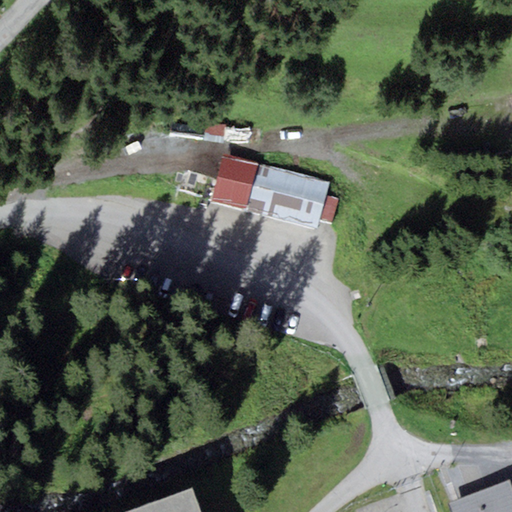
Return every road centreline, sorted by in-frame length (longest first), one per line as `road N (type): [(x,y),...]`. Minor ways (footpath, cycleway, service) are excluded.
road 1 (residential): [(0,213),(93,206),(302,289),(340,320),(390,447)]
road 2 (track): [(47,179),(100,165),(183,161),(231,141),(393,132)]
road 3 (track): [(511,462),(390,447)]
